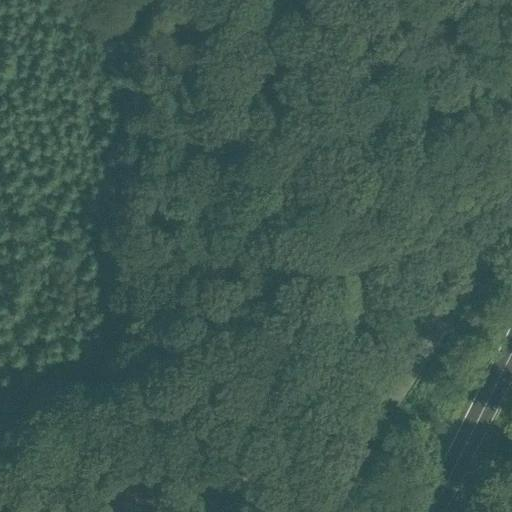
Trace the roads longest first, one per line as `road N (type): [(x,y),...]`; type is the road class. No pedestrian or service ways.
road 1 (track): [(117,449),(156,314),(176,76),(158,0)]
road 2 (unclassified): [(317,511),(511,200)]
road 3 (primary): [(511,370),(440,511)]
road 4 (track): [(258,511),(117,449)]
road 5 (track): [(117,449),(0,407)]
